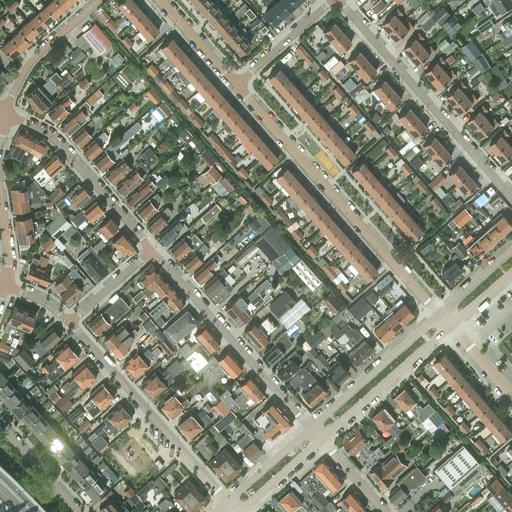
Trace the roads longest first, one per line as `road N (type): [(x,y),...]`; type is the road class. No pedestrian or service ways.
road 1 (residential): [(437,317),(235,86)]
road 2 (residential): [(511,197),(342,0)]
road 3 (residential): [(68,322),(226,501)]
road 4 (residential): [(310,427),(151,249)]
road 5 (residential): [(6,112),(52,137),(151,249)]
road 6 (residential): [(318,438),(446,328)]
road 7 (residential): [(437,317),(310,427)]
road 8 (residential): [(6,112),(33,58),(100,0)]
road 9 (residential): [(235,86),(326,0)]
